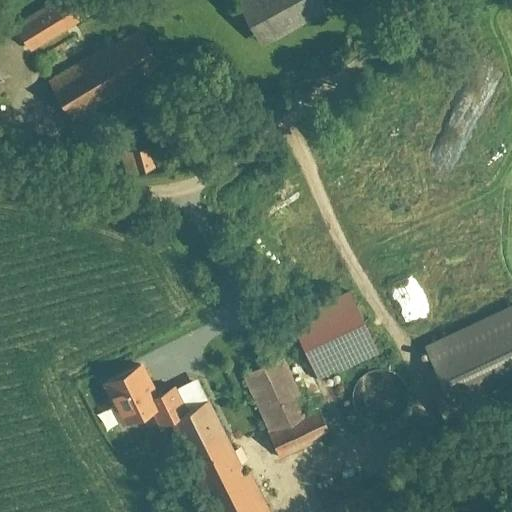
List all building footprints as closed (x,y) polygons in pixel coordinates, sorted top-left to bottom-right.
[(52,0),(16,21),(33,49),(95,13),(87,0),(52,0)] [(245,0),(269,43),(334,7),(330,0),(245,0)] [(51,78),(79,120),(170,61),(142,18),(51,78)] [(151,144),(130,149),(136,169),(157,164),(151,144)] [(291,317),(319,380),(381,352),(353,290),(291,317)] [(511,306),(423,347),(457,418),(511,392),(511,306)] [(243,377),(278,456),(321,437),(286,358),(243,377)] [(126,421),(160,404),(140,364),(106,381),(126,421)] [(215,511),(275,511),(214,396),(168,420),(215,511)] [(407,511),(394,479),(325,508),(327,511),(407,511)]
